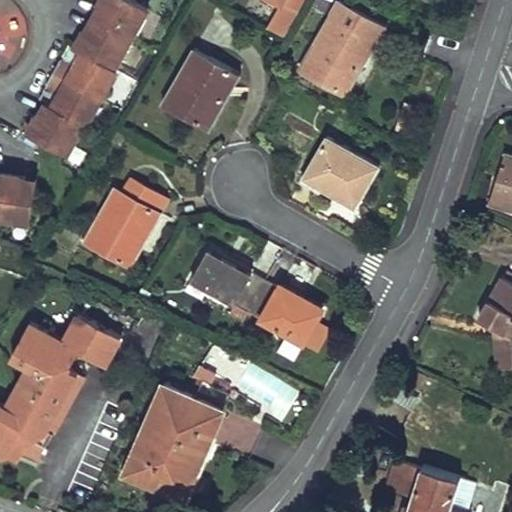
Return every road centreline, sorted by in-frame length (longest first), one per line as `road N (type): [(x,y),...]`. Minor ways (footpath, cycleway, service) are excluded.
road 1 (residential): [(276,505),(406,288)]
road 2 (residential): [(406,288),(476,92)]
road 3 (residential): [(241,182),(262,209),(406,288)]
road 4 (unknown): [(53,511),(112,381)]
